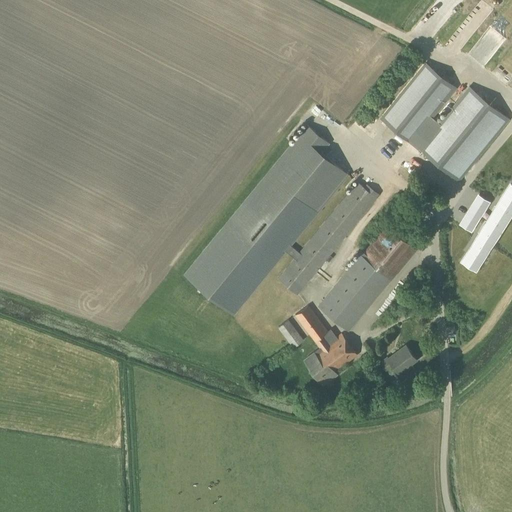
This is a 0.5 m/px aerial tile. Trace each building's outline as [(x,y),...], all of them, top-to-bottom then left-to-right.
[(440,123),(432,117),(456,87),(426,63),(381,118),(411,142),(422,129),(428,134),(417,147),(458,181),(509,119),(469,86),(440,123)] [(299,254),(289,246),(348,174),(322,152),(329,143),(308,125),(184,274),(233,315),(286,251),(295,258),(278,278),(297,294),(326,259),(327,260),(329,257),(328,256),(377,197),(358,182),(299,254)] [(473,203),(466,214),(475,220),(482,208),(473,203)] [(498,203),(474,242),(486,250),(489,246),(511,211),(498,203)] [(390,278),(415,247),(387,224),(364,253),(363,251),(361,254),(360,253),(318,305),(348,331),(390,278)] [(469,253),(463,262),(474,269),(479,261),(480,260),(469,253)] [(329,343),(323,335),(328,331),(308,305),(295,314),(320,347),(304,359),(323,385),(337,374),(335,371),(357,355),(342,333),(329,343)] [(294,347),(303,340),(288,319),(279,327),(294,347)] [(411,364),(417,359),(406,345),(388,358),(387,357),(380,361),(387,371),(393,366),(399,373),(404,379),(416,370),(411,364)]
